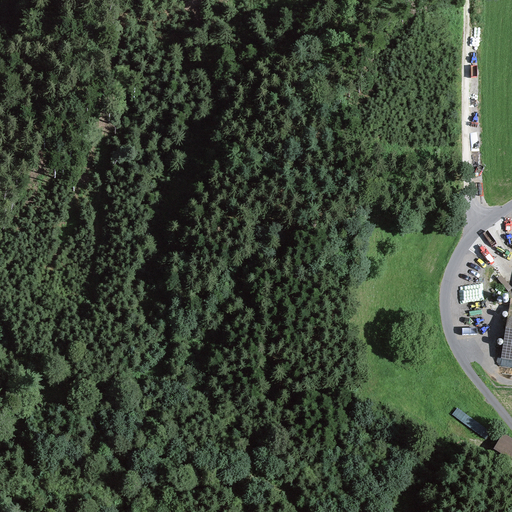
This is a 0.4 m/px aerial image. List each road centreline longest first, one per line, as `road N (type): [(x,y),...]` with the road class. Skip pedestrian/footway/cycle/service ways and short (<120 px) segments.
road 1 (unclassified): [(511,205),(466,241),(444,300),(462,359),(511,426)]
road 2 (track): [(486,223),(467,178),(467,0)]
